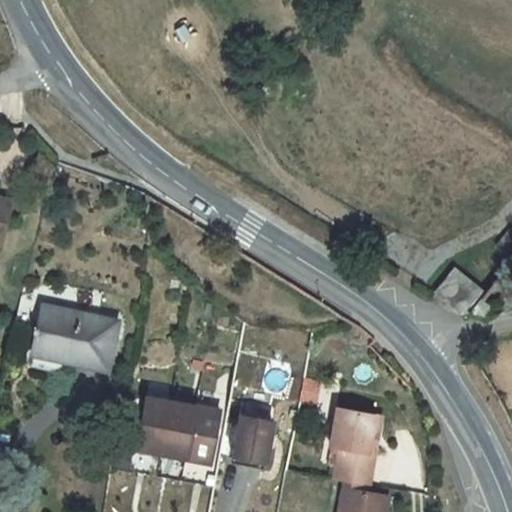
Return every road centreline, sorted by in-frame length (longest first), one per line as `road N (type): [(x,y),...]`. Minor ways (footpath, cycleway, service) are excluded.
road 1 (tertiary): [(421,353),(366,299),(187,187),(105,121),(56,62)]
road 2 (tertiary): [(510,511),(474,429),(421,353)]
